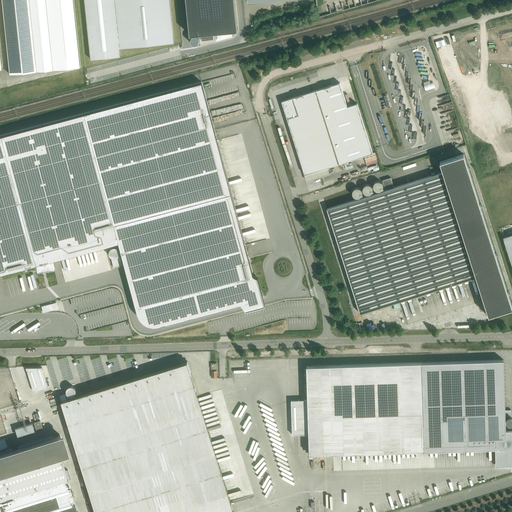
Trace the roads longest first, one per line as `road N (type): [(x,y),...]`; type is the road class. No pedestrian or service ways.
road 1 (unclassified): [(327,342),(324,306),(260,106),(263,82),(511,8)]
road 2 (unknown): [(303,481),(272,384),(292,363),(504,357)]
road 3 (unclassified): [(0,353),(327,342)]
road 4 (unknown): [(0,303),(107,284),(146,335),(273,302)]
road 5 (unclassified): [(327,342),(511,336)]
road 6 (unknown): [(303,481),(485,471)]
road 7 (unknown): [(354,52),(384,155),(411,152)]
